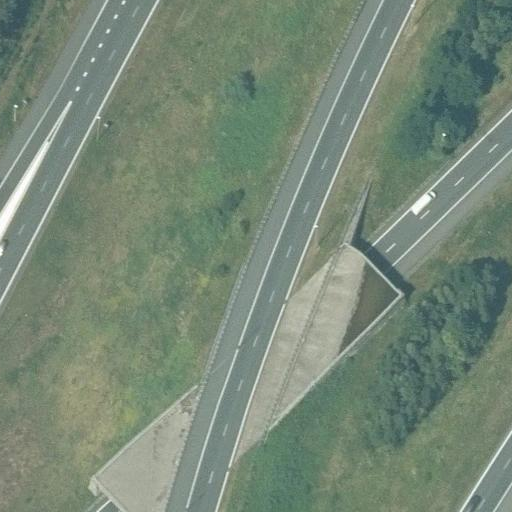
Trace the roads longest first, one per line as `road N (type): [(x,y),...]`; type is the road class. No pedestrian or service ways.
road 1 (motorway): [(400,0),(325,156),(197,511)]
road 2 (motorway): [(117,511),(511,137)]
road 3 (motorway): [(86,101),(0,268)]
road 4 (motorway): [(86,101),(0,211)]
